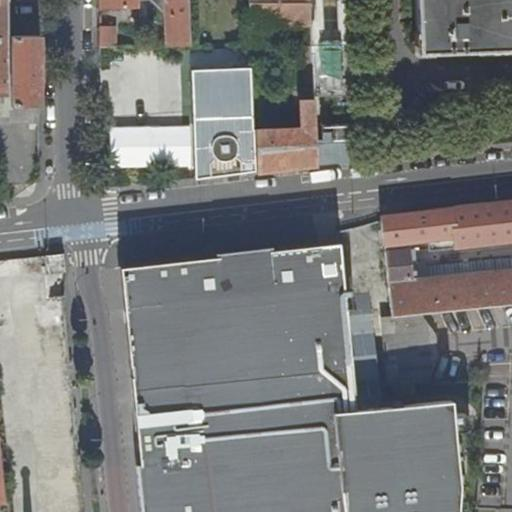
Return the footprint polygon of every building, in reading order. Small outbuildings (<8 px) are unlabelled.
[(0,0),(0,116),(12,116),(12,104),(12,32),(11,0),(0,0)] [(188,0),(99,0),(100,7),(140,7),(139,0),(154,0),(166,10),(166,44),(191,44),(188,0)] [(280,126),(254,128),(255,170),(288,167),(316,164),(315,140),(313,95),(309,0),(249,0),(250,23),(291,23),(293,78),(298,78),(300,126),(280,126)] [(309,0),(313,95),(353,94),(349,0),(309,0)] [(511,0),(416,0),(419,50),(511,46),(511,0)] [(100,25),(100,45),(115,45),(115,25),(100,25)] [(40,33),(12,32),(12,104),(40,102),(40,80),(40,33)] [(179,48),(178,64),(196,65),(197,48),(179,48)] [(252,66),(191,69),(195,177),(212,175),(211,161),(216,157),(217,158),(218,159),(220,160),(222,160),(223,160),(225,160),(227,160),(228,160),(230,159),(231,158),(232,157),(233,156),(238,160),(238,173),(255,170),(254,128),(252,78),(252,66)] [(254,128),(280,126),(278,77),(252,78),(254,128)] [(12,116),(40,117),(40,102),(12,104),(12,116)] [(323,140),(315,140),(316,164),(339,161),(356,159),(354,123),(322,124),(323,140)] [(511,201),(382,216),(384,241),(389,316),(393,316),(419,313),(511,304),(511,201)] [(157,262),(121,267),(138,442),(142,442),(148,511),(457,511),(459,482),(454,430),(464,429),(462,412),(453,413),(452,399),(356,410),(340,241),(306,245),(307,250),(291,252),(290,247),(270,249),(271,255),(257,256),(257,258),(245,258),(221,260),(220,255),(193,258),(193,263),(183,264),(183,260),(167,261),(168,266),(158,267),(157,262)] [(68,296),(64,253),(46,255),(50,298),(68,296)] [(433,332),(419,313),(393,316),(389,316),(381,317),(387,385),(425,383),(436,359),(433,332)]
